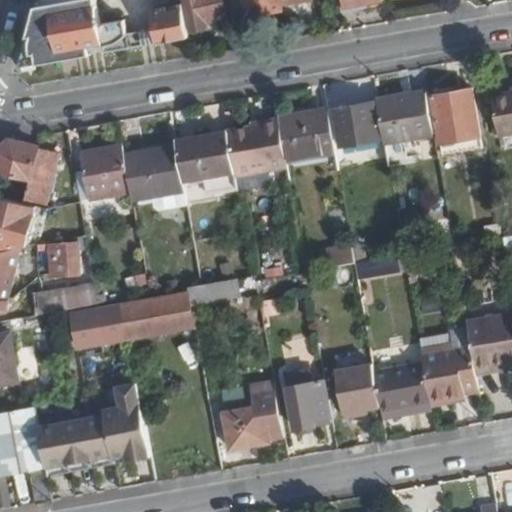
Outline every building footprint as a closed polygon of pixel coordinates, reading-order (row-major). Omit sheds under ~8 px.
[(189,36),(184,5),(102,20),(98,0),(52,0),(35,3),(19,65),(77,55),(76,45),(103,41),(104,50),(189,36)] [(223,15),(220,0),(186,0),(191,30),(205,28),(204,18),(223,15)] [(280,1),(285,0),(232,0),(236,24),(251,22),(251,14),(281,9),(280,1)] [(479,135),(471,87),(433,93),(441,142),(479,135)] [(435,134),(428,89),(378,98),(385,142),(435,134)] [(511,91),(492,95),(500,135),(511,132),(511,91)] [(381,138),(374,100),(336,106),(342,145),(381,138)] [(337,152),(329,107),(279,116),(279,117),(287,160),(337,152)] [(287,160),(279,117),(261,120),(261,125),(229,132),(236,169),(236,172),(254,169),(255,172),(288,166),(287,160)] [(236,169),(229,132),(228,129),(177,138),(178,143),(184,178),(236,169)] [(45,201),(57,153),(39,148),(40,144),(14,138),(11,138),(0,147),(0,170),(29,177),(24,196),(45,201)] [(184,178),(178,143),(126,152),(132,191),(133,197),(186,189),(184,178)] [(132,191),(126,152),(124,144),(79,152),(87,198),(132,191)] [(33,230),(36,218),(32,217),(35,202),(0,193),(0,248),(20,245),(26,244),(30,229),(33,230)] [(157,199),(159,209),(191,204),(190,194),(157,199)] [(511,245),(511,234),(503,236),(505,246),(511,245)] [(505,246),(503,236),(453,245),(457,268),(497,262),(499,268),(508,267),(505,246)] [(71,257),(71,241),(51,241),(51,275),(82,275),(82,257),(71,257)] [(365,261),(363,244),(352,245),(355,263),(365,261)] [(0,267),(15,271),(20,245),(0,248),(0,306),(5,307),(6,298),(0,296),(0,267)] [(355,263),(352,245),(321,251),(324,268),(355,263)] [(259,295),(256,280),(255,273),(189,286),(190,293),(193,308),(259,295)] [(97,303),(94,282),(32,294),(35,315),(97,303)] [(193,308),(190,293),(124,304),(130,339),(196,328),(193,308)] [(130,339),(124,304),(73,314),(80,348),(130,339)] [(511,317),(480,323),(480,329),(467,331),(470,345),(474,374),(490,372),(489,365),(511,361),(511,317)] [(0,381),(19,378),(9,330),(0,331),(0,381)] [(474,374),(470,345),(419,353),(421,363),(428,404),(452,399),(451,394),(477,389),(474,374)] [(428,404),(421,363),(373,371),(379,407),(380,412),(413,407),(415,413),(429,410),(428,404)] [(373,371),(372,364),(336,370),(344,417),(359,415),(358,410),(379,407),(373,371)] [(331,415),(324,377),(308,380),(306,367),(285,370),(295,428),(315,425),(314,418),(331,415)] [(284,435),(274,382),(250,386),(253,406),(223,411),(228,447),(264,442),(264,438),(284,435)] [(151,458),(141,404),(101,411),(102,416),(71,422),(79,470),(113,464),(112,459),(132,456),(133,461),(151,458)] [(37,429),(33,406),(0,411),(0,473),(28,469),(34,503),(50,500),(45,476),(37,429)] [(79,470),(71,422),(37,429),(45,476),(79,470)] [(16,477),(22,501),(32,498),(26,474),(16,477)]
